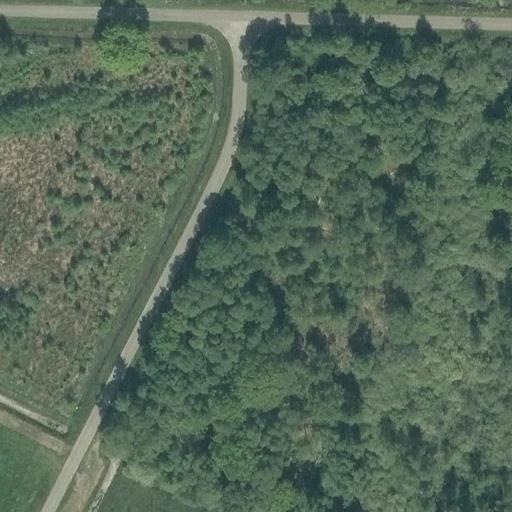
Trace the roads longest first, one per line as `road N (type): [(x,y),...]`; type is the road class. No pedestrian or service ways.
road 1 (unclassified): [(48,511),(230,157),(240,104),(240,18)]
road 2 (unclassified): [(511,25),(240,18)]
road 3 (unclassified): [(0,11),(240,18)]
